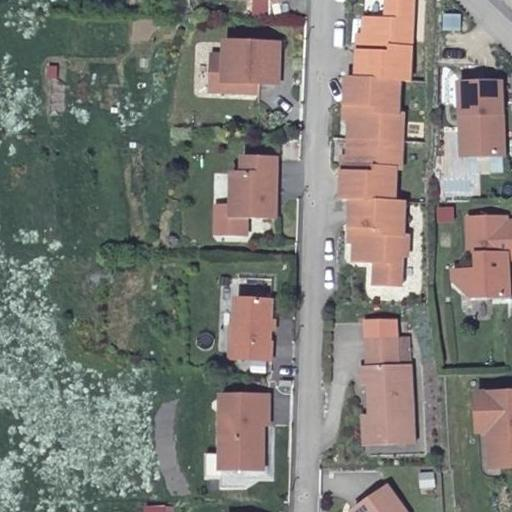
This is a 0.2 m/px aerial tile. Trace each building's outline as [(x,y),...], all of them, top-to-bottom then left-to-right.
[(389,44),(412,45),(414,0),(384,0),(383,17),(362,16),(361,49),(389,51),(389,44)] [(444,16),(444,30),(462,30),(462,16),(444,16)] [(209,54),(208,80),(259,82),(277,82),(278,41),(224,40),(224,54),(209,54)] [(355,77),(400,79),(411,79),(412,45),(389,44),(389,51),(361,49),(357,49),(355,77)] [(344,106),(399,109),(400,79),(355,77),(345,77),(344,106)] [(259,82),(208,80),(208,89),(258,90),(259,82)] [(457,83),(460,157),(508,155),(505,81),(457,83)] [(348,121),(347,140),(367,141),(404,143),(406,109),(399,109),(344,106),(339,106),(338,120),(348,121)] [(367,141),(347,140),(345,175),(340,175),(339,201),(349,202),(393,203),(394,171),(403,171),(404,143),(367,141)] [(231,172),(231,205),(230,216),(245,216),(276,216),(276,157),(241,156),(241,172),(231,172)] [(393,203),(349,202),(348,230),(353,230),(352,264),(374,264),(373,287),(400,288),(401,257),(406,257),(407,237),(402,237),(403,204),(393,203)] [(230,216),(231,205),(216,206),(216,234),(246,233),(245,216),(230,216)] [(437,209),(437,221),(455,221),(454,209),(437,209)] [(505,214),(467,217),(469,253),(453,270),(454,284),(471,300),(510,298),(507,259),(511,258),(511,219),(506,220),(505,214)] [(271,299),(236,298),(234,341),(240,341),(239,357),(270,359),(271,342),(269,342),(271,299)] [(366,323),(368,366),(399,365),(397,335),(396,321),(366,323)] [(409,334),(397,335),(399,365),(411,364),(409,334)] [(368,384),(369,414),(371,444),(414,442),(411,364),(399,365),(368,366),(360,367),(361,384),(368,384)] [(479,430),(490,430),(499,429),(500,466),(511,465),(511,389),(477,391),(479,430)] [(221,395),(221,453),(222,469),(265,469),(264,450),(260,445),(260,439),(264,439),(264,424),(269,424),(269,394),(221,395)] [(499,429),(490,430),(492,467),(500,466),(499,429)] [(222,469),(221,453),(206,453),(207,479),(222,478),(222,469)] [(353,510),(354,511),(407,511),(388,485),(353,510)]
